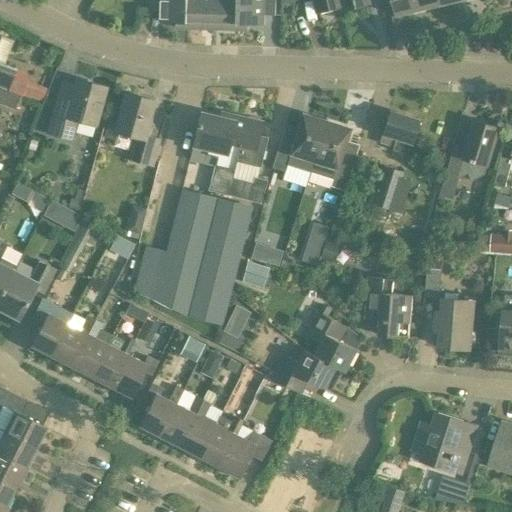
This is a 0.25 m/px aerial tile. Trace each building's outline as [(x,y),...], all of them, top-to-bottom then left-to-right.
[(175,28),(186,29),(186,0),(149,0),(150,12),(160,12),(160,23),(175,23),(175,28)] [(186,0),(186,29),(211,30),(212,0),(186,0)] [(212,0),(211,30),(216,30),(237,31),(237,0),(212,0)] [(237,0),(237,31),(247,31),(247,25),(263,26),(263,16),(276,16),(276,0),(237,0)] [(342,6),(340,0),(313,0),(317,12),(342,6)] [(340,0),(342,6),(342,9),(369,3),(367,0),(340,0)] [(419,11),(416,0),(392,0),(396,16),(419,11)] [(416,0),(419,11),(441,5),(440,0),(416,0)] [(0,86),(8,90),(16,69),(0,62),(0,86)] [(76,122),(95,127),(106,87),(75,78),(69,100),(57,97),(47,133),(71,140),(76,122)] [(26,82),(21,95),(42,102),(46,90),(26,82)] [(0,103),(13,109),(19,95),(0,88),(0,103)] [(118,138),(127,140),(128,134),(135,136),(129,157),(151,163),(157,142),(146,140),(149,129),(146,128),(154,101),(125,92),(115,131),(119,132),(118,138)] [(208,190),(218,193),(236,116),(235,115),(233,120),(200,112),(192,145),(218,152),(208,190)] [(391,152),(406,156),(410,145),(411,145),(418,121),(389,112),(381,136),(395,140),(391,152)] [(289,154),(312,162),(325,123),(301,115),(297,129),(296,134),(283,130),(271,168),(284,172),(289,154)] [(262,122),(236,116),(218,193),(260,203),(266,180),(254,177),(253,183),(233,178),(237,162),(260,167),(267,138),(258,136),(262,122)] [(463,161),(487,168),(498,130),(474,122),(463,161)] [(348,130),(325,123),(312,162),(335,169),(329,187),(343,191),(358,146),(344,142),(348,130)] [(37,142),(31,140),(28,149),(34,151),(37,142)] [(494,185),(505,187),(511,161),(500,158),(494,185)] [(371,205),(390,211),(402,173),(382,167),(371,205)] [(440,196),(453,200),(462,171),(449,167),(440,196)] [(30,189),(17,182),(11,193),(25,200),(30,189)] [(85,190),(78,187),(74,196),(82,199),(85,190)] [(216,198),(181,190),(165,252),(145,247),(134,292),(155,301),(152,307),(175,319),(178,312),(221,326),(252,208),(216,198)] [(81,201),(71,197),(68,205),(78,209),(81,201)] [(60,204),(51,200),(44,213),(53,218),(60,204)] [(129,219),(126,230),(139,233),(142,223),(129,219)] [(60,267),(69,272),(93,226),(84,221),(60,267)] [(491,235),(490,255),(511,256),(511,230),(503,230),(502,236),(491,235)] [(127,259),(134,244),(116,234),(109,249),(127,259)] [(0,298),(13,271),(0,264),(0,259),(1,258),(7,245),(0,241),(0,298)] [(339,245),(327,241),(323,255),(335,259),(339,245)] [(253,243),(249,257),(276,266),(280,251),(253,243)] [(316,265),(320,251),(306,246),(301,260),(316,265)] [(29,279),(13,271),(0,298),(0,309),(18,319),(34,288),(44,293),(56,269),(39,261),(29,279)] [(269,268),(248,261),(241,282),(262,289),(269,268)] [(425,297),(439,299),(442,271),(428,270),(425,297)] [(408,340),(412,298),(392,296),(394,281),(368,278),(365,310),(380,311),(377,337),(408,340)] [(30,346),(51,356),(68,323),(56,317),(61,308),(41,299),(32,317),(42,322),(30,346)] [(439,348),(469,351),(473,303),(444,300),(443,314),(436,313),(434,333),(440,334),(439,348)] [(138,308),(130,304),(125,313),(133,317),(138,308)] [(235,304),(222,329),(235,336),(248,311),(235,304)] [(304,338),(319,346),(314,356),(314,357),(337,369),(337,370),(345,374),(356,353),(340,345),(348,327),(318,312),(304,338)] [(499,354),(511,354),(511,314),(502,313),(499,354)] [(68,323),(51,356),(71,367),(95,319),(87,315),(80,329),(68,323)] [(95,319),(71,367),(90,377),(107,343),(95,337),(102,323),(95,319)] [(156,327),(146,322),(136,340),(147,346),(156,327)] [(188,335),(180,353),(196,360),(204,342),(188,335)] [(107,343),(90,377),(111,387),(127,354),(135,340),(127,336),(120,350),(107,343)] [(212,377),(222,355),(210,350),(200,371),(212,377)] [(305,352),(299,364),(282,355),(270,379),(292,391),(297,393),(303,380),(326,391),(337,370),(337,369),(314,357),(314,356),(305,352)] [(144,362),(127,354),(111,387),(131,397),(145,371),(152,375),(159,362),(147,356),(144,362)] [(139,426),(159,437),(176,403),(160,395),(163,389),(152,383),(145,396),(152,400),(139,426)] [(183,389),(176,403),(159,437),(179,447),(203,399),(183,389)] [(203,399),(179,447),(199,457),(216,424),(204,418),(212,403),(203,399)] [(12,415),(3,431),(37,448),(47,428),(20,414),(24,407),(11,400),(5,411),(12,415)] [(216,424),(199,457),(219,468),(237,434),(244,420),(235,416),(228,430),(216,424)] [(421,424),(412,453),(424,457),(422,462),(461,475),(476,429),(437,417),(433,428),(421,424)] [(511,474),(511,428),(502,425),(489,467),(511,474)] [(0,454),(26,468),(37,448),(3,431),(0,437),(0,454)] [(252,454),(263,460),(273,441),(253,431),(249,440),(237,434),(219,468),(240,478),(252,454)] [(0,479),(16,488),(26,468),(0,454),(0,479)] [(0,504),(6,508),(16,488),(0,479),(0,504)] [(449,502),(463,504),(469,485),(456,481),(449,502)] [(394,486),(388,484),(381,508),(387,510),(394,486)]
